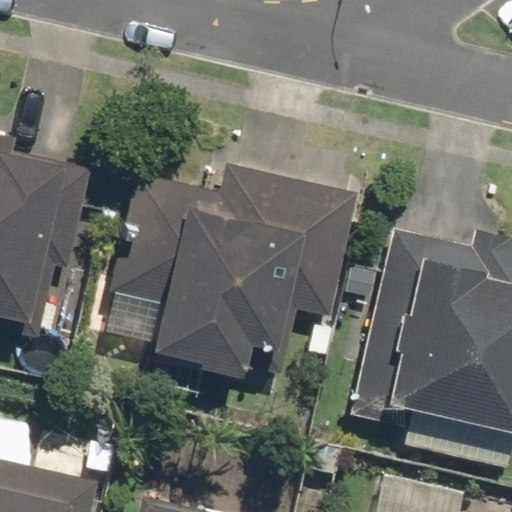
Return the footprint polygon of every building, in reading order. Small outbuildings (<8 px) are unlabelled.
[(0,126),(0,328),(32,335),(49,257),(64,260),(84,166),(4,149),(8,129),(0,126)] [(320,317),(350,191),(215,159),(208,188),(129,169),(101,288),(148,299),(135,355),(226,376),(235,340),(281,351),(291,310),(320,317)] [(511,470),(511,236),(468,226),(464,244),(382,226),(372,269),(343,262),(336,293),(365,299),(340,413),(397,425),(393,444),(511,470)] [(0,511),(83,511),(91,477),(0,457),(0,511)] [(451,511),(456,490),(374,471),(364,511),(451,511)] [(216,511),(132,493),(128,511),(216,511)]
